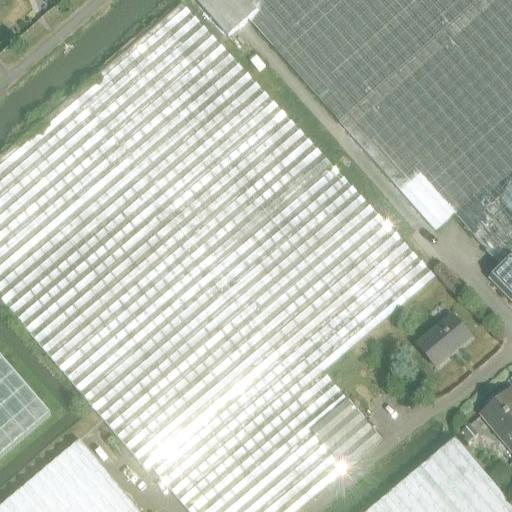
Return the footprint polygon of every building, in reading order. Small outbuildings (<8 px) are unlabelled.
[(242,0),(194,0),(213,20),(228,38),(248,21),(255,15),(242,0)] [(511,0),(242,0),(255,15),(248,21),(436,232),(456,216),(498,266),(511,253),(511,0)] [(347,403),(323,375),(435,280),(179,4),(0,157),(0,300),(147,473),(152,469),(187,511),(300,511),(344,475),(310,435),(347,403)] [(511,305),(511,259),(502,269),(503,269),(490,282),(511,305)] [(470,340),(450,317),(415,346),(435,370),(470,340)] [(0,511),(0,461),(51,417),(0,357),(0,511)] [(511,394),(511,393),(483,417),(511,452),(511,394)] [(344,475),(382,443),(347,403),(310,435),(344,475)] [(458,431),(469,444),(479,435),(468,423),(458,431)] [(511,511),(511,508),(454,441),(369,511),(511,511)] [(3,505),(0,507),(0,511),(136,511),(131,505),(81,447),(78,443),(3,505)]
